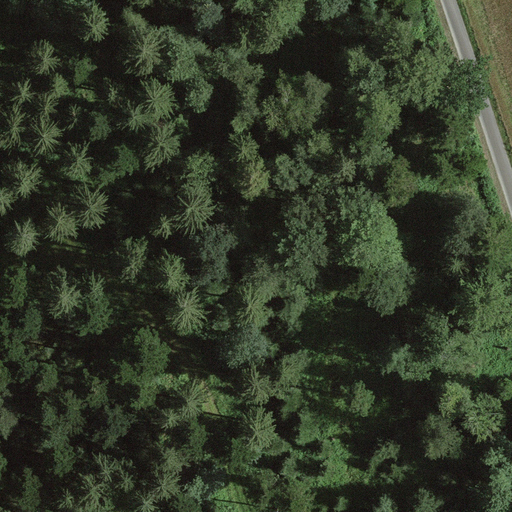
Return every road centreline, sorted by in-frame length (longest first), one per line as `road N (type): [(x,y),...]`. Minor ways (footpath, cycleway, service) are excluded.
road 1 (track): [(245,511),(200,388),(121,287),(79,258),(0,260)]
road 2 (unclassified): [(449,0),(511,190)]
